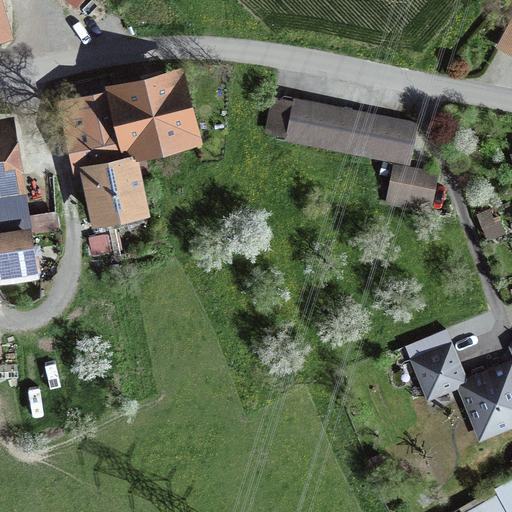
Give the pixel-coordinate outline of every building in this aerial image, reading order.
[(0,0),(0,36),(12,32),(3,0),(0,0)] [(511,25),(501,47),(511,52),(511,25)] [(129,149),(201,133),(188,79),(174,82),(172,74),(134,83),(135,90),(116,94),(129,149)] [(415,168),(425,123),(300,96),(290,141),(415,168)] [(0,201),(33,196),(20,115),(0,118),(0,201)] [(99,230),(156,218),(143,151),(85,162),(99,230)] [(0,285),(47,277),(37,225),(0,231),(0,285)] [(460,382),(467,379),(451,339),(409,356),(426,396),(460,382)] [(511,425),(511,361),(467,379),(460,382),(482,438),(511,425)]
